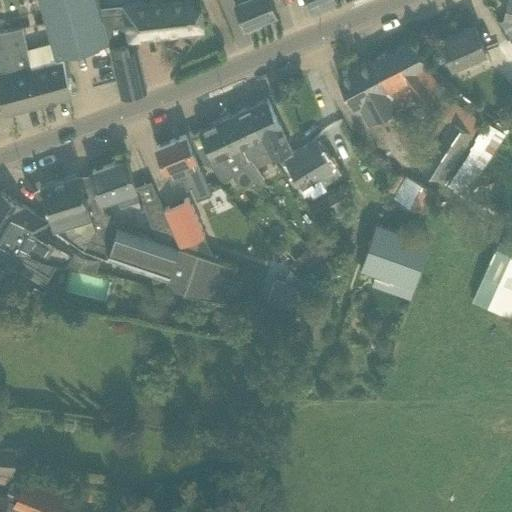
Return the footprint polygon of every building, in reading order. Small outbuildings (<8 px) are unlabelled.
[(109,42),(97,0),(39,0),(54,57),(109,42)] [(127,40),(204,32),(201,11),(195,12),(193,0),(159,0),(101,7),(108,39),(117,76),(117,77),(122,97),(147,90),(137,49),(129,51),(127,40)] [(276,12),(270,0),(237,0),(234,1),(247,31),(261,25),(259,20),(276,12)] [(306,0),(311,10),(333,0),(306,0)] [(445,40),(428,50),(439,67),(446,63),(457,80),(461,77),(460,75),(464,73),(467,78),(483,68),(474,54),(490,43),(477,24),(479,23),(477,19),(475,21),(468,10),(465,12),(463,9),(450,18),(452,21),(448,23),(453,31),(450,33),(451,34),(447,37),(446,35),(443,37),(445,40)] [(31,67),(22,26),(0,31),(0,96),(5,113),(47,102),(37,66),(31,67)] [(511,46),(507,39),(497,47),(511,66),(511,46)] [(423,66),(429,63),(410,40),(338,77),(355,110),(360,108),(368,124),(387,113),(403,105),(416,122),(425,115),(424,112),(429,109),(447,124),(420,168),(447,183),(477,136),(474,134),(483,120),(447,95),(423,66)] [(41,65),(37,66),(47,102),(72,95),(63,59),(42,65),(41,65)] [(267,160),(291,149),(267,98),(244,108),(258,138),(267,160)] [(244,108),(222,119),(235,148),(244,168),(255,182),(263,177),(255,165),(267,160),(258,138),(244,108)] [(242,190),(255,182),(244,168),(235,148),(222,119),(199,129),(206,145),(197,149),(203,162),(206,161),(224,181),(232,175),(242,190)] [(488,135),(499,142),(503,136),(502,135),(504,133),(495,127),(494,130),(492,129),(488,135)] [(195,190),(207,185),(186,134),(157,146),(171,182),(188,175),(195,190)] [(315,138),(283,157),(306,196),(311,193),(313,197),(326,189),(324,185),(338,177),(315,138)] [(125,157),(91,169),(102,201),(116,196),(120,206),(140,199),(125,157)] [(394,192),(403,176),(392,170),(383,186),(394,192)] [(79,174),(41,185),(44,196),(47,205),(54,226),(82,248),(166,279),(185,286),(183,293),(224,301),(236,265),(215,258),(181,247),(156,239),(118,228),(115,227),(112,221),(89,228),(85,216),(91,213),(85,193),(79,174)] [(439,193),(406,176),(395,197),(423,213),(430,200),(434,202),(439,193)] [(343,184),(311,204),(320,219),(352,199),(343,184)] [(0,190),(0,241),(12,248),(14,250),(16,246),(42,258),(57,262),(79,267),(84,257),(42,232),(29,224),(36,212),(16,200),(0,190)] [(181,247),(181,245),(163,209),(158,197),(143,202),(156,239),(181,247)] [(163,209),(181,245),(205,234),(188,198),(163,209)] [(365,255),(361,267),(376,272),(414,285),(429,240),(376,222),(365,255)] [(0,241),(0,278),(9,264),(4,261),(12,248),(0,241)] [(511,247),(501,244),(484,296),(492,299),(490,307),(511,314),(511,247)] [(16,246),(14,250),(51,272),(57,262),(42,258),(16,246)] [(276,277),(266,304),(273,305),(297,309),(305,286),(276,277)] [(33,294),(32,295),(43,300),(44,298),(45,295),(35,290),(33,294)] [(319,348),(333,306),(327,304),(326,307),(306,301),(294,340),(319,348)] [(0,471),(14,473),(16,448),(0,446),(0,471)] [(12,509),(20,511),(68,511),(74,498),(23,480),(15,502),(12,509)] [(0,511),(20,511),(12,509),(15,502),(0,495),(0,511)]
